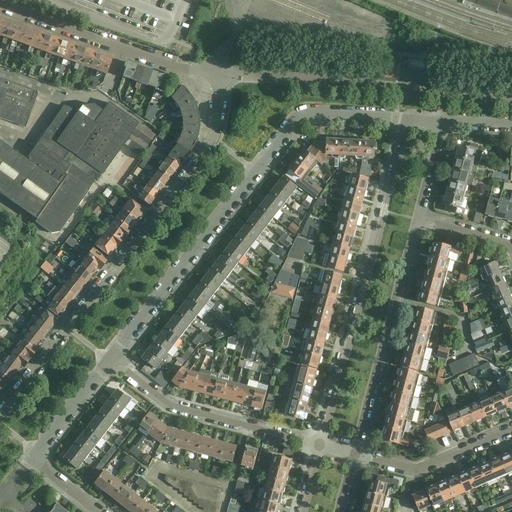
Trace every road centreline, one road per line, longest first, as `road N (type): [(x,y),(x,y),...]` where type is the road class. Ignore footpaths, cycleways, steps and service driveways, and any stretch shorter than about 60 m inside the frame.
road 1 (residential): [(109,359),(301,114),(407,119)]
road 2 (residential): [(0,415),(211,140),(214,74)]
road 3 (residential): [(407,119),(317,443)]
road 4 (residential): [(511,99),(214,74)]
road 5 (residential): [(354,454),(418,220)]
road 6 (residential): [(317,443),(175,409),(109,359)]
road 7 (residential): [(99,511),(31,458),(109,359)]
road 8 (unclassified): [(169,67),(0,6)]
road 9 (residential): [(511,430),(416,471),(354,454)]
